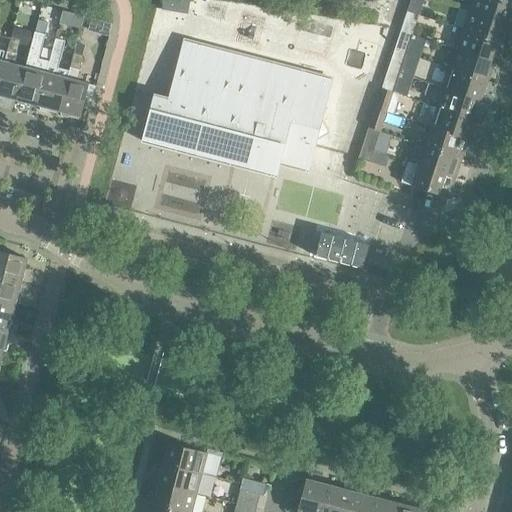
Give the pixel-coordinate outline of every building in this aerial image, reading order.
[(189,0),(163,0),(162,11),(187,15),(190,0),(189,0)] [(511,2),(504,0),(472,0),(469,11),(506,23),(511,6),(511,2)] [(469,11),(463,30),(500,42),(506,23),(469,11)] [(404,20),(401,31),(412,35),(416,24),(404,20)] [(463,30),(457,49),(494,61),(500,42),(463,30)] [(412,35),(401,31),(397,43),(408,46),(412,35)] [(17,99),(37,105),(49,62),(37,59),(43,34),(34,32),(28,56),(25,67),(17,99)] [(0,77),(0,95),(17,99),(25,67),(13,64),(20,38),(11,36),(4,61),(0,77)] [(58,110),(67,78),(69,71),(57,68),(64,40),(55,38),(49,62),(37,105),(39,105),(40,110),(47,112),(50,108),(58,110)] [(329,132),(321,120),(329,88),(301,81),(303,71),(185,40),(169,100),(155,96),(151,110),(143,141),(232,165),(236,150),(278,161),(277,164),(308,172),(316,139),(329,132)] [(457,49),(450,69),(487,81),(494,61),(457,49)] [(67,78),(58,110),(60,111),(61,115),(68,117),(71,113),(80,116),(85,99),(92,100),(96,85),(76,80),(76,79),(77,79),(80,69),(79,69),(83,55),(74,52),(69,71),(67,78)] [(392,58),(388,70),(399,73),(403,62),(392,58)] [(450,69),(444,88),(481,100),(487,81),(450,69)] [(399,73),(388,70),(384,81),(395,85),(399,73)] [(444,88),(437,107),(475,119),(481,100),(444,88)] [(397,116),(401,104),(390,101),(393,93),(382,89),(375,109),(386,112),(397,116)] [(437,107),(431,127),(468,139),(475,119),(437,107)] [(386,112),(375,109),(369,127),(380,131),(386,112)] [(431,127),(425,146),(462,158),(468,139),(431,127)] [(366,136),(362,147),(374,151),(378,140),(366,136)] [(425,146),(418,166),(455,178),(462,158),(425,146)] [(374,151),(362,147),(358,159),(370,162),(374,151)] [(455,178),(418,166),(411,187),(449,199),(455,178)] [(321,233),(315,256),(362,269),(368,246),(321,233)] [(0,251),(0,276),(20,282),(26,258),(0,251)] [(0,276),(0,301),(14,305),(20,282),(0,276)] [(0,301),(0,326),(8,329),(14,305),(0,301)] [(0,351),(2,352),(3,350),(6,351),(9,340),(5,339),(8,329),(0,326),(0,351)] [(170,443),(164,463),(202,473),(208,453),(170,443)] [(161,477),(159,484),(197,493),(202,473),(164,463),(164,466),(159,467),(158,472),(161,477)] [(240,490),(252,493),(255,481),(243,478),(240,490)] [(297,511),(322,511),(330,486),(306,480),(297,511)] [(255,481),(252,493),(264,496),(267,484),(255,481)] [(159,484),(154,503),(187,511),(192,511),(197,493),(159,484)] [(322,511),(347,511),(353,492),(330,486),(322,511)] [(347,511),(372,511),(376,498),(353,492),(347,511)] [(372,511),(397,511),(399,504),(376,498),(372,511)] [(187,511),(154,503),(151,511),(187,511)]
